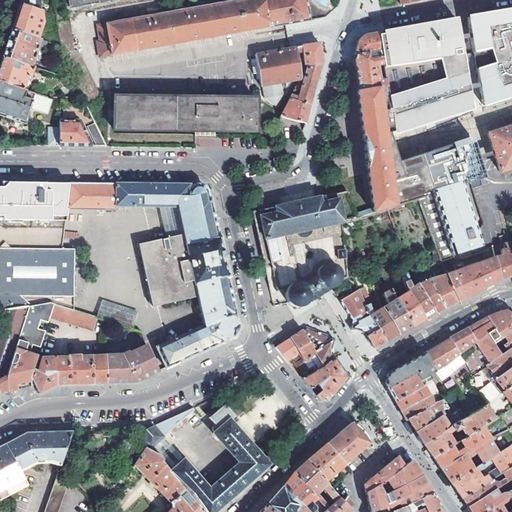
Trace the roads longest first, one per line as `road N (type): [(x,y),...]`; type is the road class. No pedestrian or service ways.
road 1 (residential): [(261,343),(149,397),(27,408),(0,422)]
road 2 (residential): [(319,427),(379,359),(511,291)]
road 3 (residential): [(225,186),(194,163),(0,161)]
road 4 (residential): [(344,25),(306,162),(225,186)]
road 5 (residential): [(225,186),(261,343)]
road 6 (residential): [(492,0),(344,25)]
